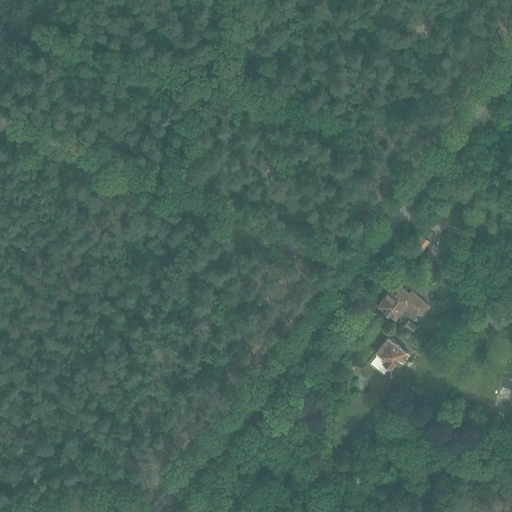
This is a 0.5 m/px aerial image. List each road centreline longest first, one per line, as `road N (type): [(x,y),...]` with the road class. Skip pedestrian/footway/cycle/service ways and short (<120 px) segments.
road 1 (tertiary): [(147,511),(310,327),(511,50)]
road 2 (track): [(0,122),(358,260)]
